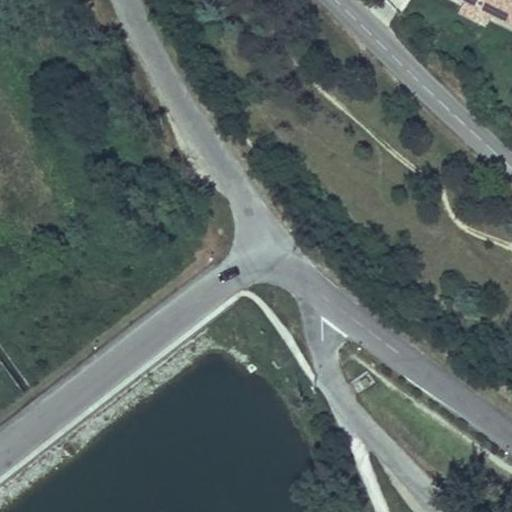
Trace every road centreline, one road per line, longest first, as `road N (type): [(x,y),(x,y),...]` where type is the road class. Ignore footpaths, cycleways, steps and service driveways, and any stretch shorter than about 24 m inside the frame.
road 1 (unclassified): [(261,257),(298,274),(511,437)]
road 2 (unclassified): [(0,455),(232,275)]
road 3 (unclassified): [(126,0),(160,71),(241,195),(261,257)]
road 4 (tertiary): [(511,165),(337,0)]
